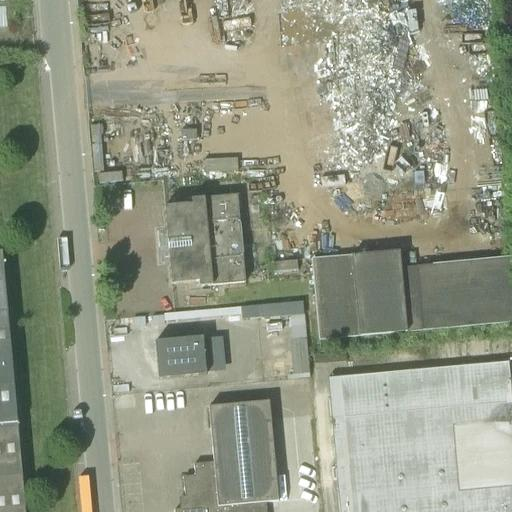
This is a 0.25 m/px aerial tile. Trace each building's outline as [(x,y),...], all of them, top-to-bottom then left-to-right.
[(164,207),(171,285),(198,283),(199,288),(245,283),(237,196),(191,200),(191,205),(164,207)] [(0,511),(21,511),(1,253),(0,252),(0,511)] [(311,260),(318,341),(406,333),(399,252),(311,260)] [(304,315),(302,303),(261,306),(261,319),(289,317),(304,315)] [(304,315),(289,317),(292,340),(306,338),(304,315)] [(202,339),(154,343),(158,380),(205,376),(202,339)] [(306,340),(289,341),(292,375),(309,374),(306,340)] [(338,511),(511,511),(511,407),(508,363),(327,379),(338,511)] [(265,511),(265,504),(278,503),(269,403),(208,408),(213,463),(193,465),(194,477),(183,478),(185,510),(174,511),(173,511),(265,511)]
